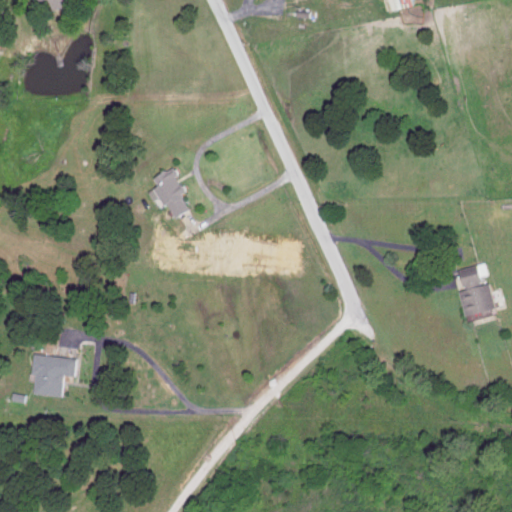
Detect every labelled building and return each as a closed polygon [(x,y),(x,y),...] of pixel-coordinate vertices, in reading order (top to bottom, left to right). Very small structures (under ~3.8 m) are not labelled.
[(39,0),(40,1),(42,0),(56,0),(58,8),(77,4),(75,0),(39,0)] [(420,4),(418,0),(388,0),(390,9),(420,4)] [(157,176),(162,185),(153,190),(158,200),(167,196),(178,218),(194,209),(185,192),(190,189),(178,166),(157,176)] [(495,282),(487,284),(483,263),(464,267),(469,289),(464,290),(469,315),(501,309),(495,282)] [(82,357),(38,353),(36,374),(40,374),(38,392),(67,395),(69,374),(80,375),(82,357)]
